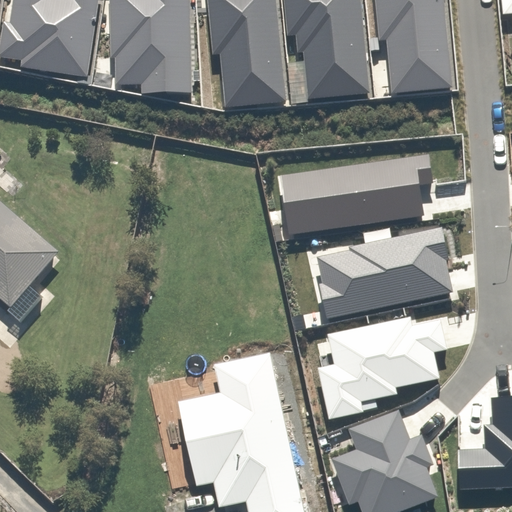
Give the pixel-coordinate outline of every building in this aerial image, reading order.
[(0,56),(21,60),(20,66),(87,77),(99,0),(13,0),(10,22),(4,21),(0,42),(0,56)] [(141,84),(141,92),(192,92),(189,0),(109,0),(110,56),(115,57),(115,83),(141,84)] [(286,101),(276,0),(208,0),(213,53),(219,53),(225,107),(286,101)] [(297,52),(302,51),(308,98),(370,92),(360,0),(283,0),(287,35),(295,34),(297,52)] [(373,0),(379,39),(385,38),(391,92),(452,87),(443,0),(373,0)] [(0,202),(0,301),(14,313),(61,257),(0,202)] [(307,511),(270,347),(206,362),(213,392),(174,401),(193,484),(213,479),(218,504),(246,497),(249,511),(307,511)]
